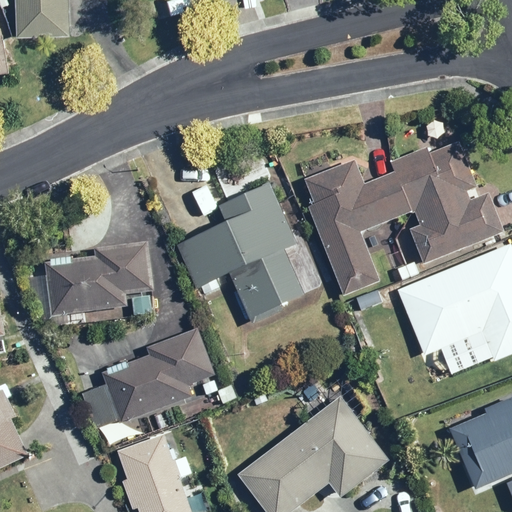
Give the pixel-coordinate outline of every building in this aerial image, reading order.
[(12,0),(14,33),(65,31),(63,0),(12,0)] [(311,205),(305,208),(340,296),(377,282),(357,232),(410,211),(417,226),(406,230),(420,265),(500,232),(484,193),(467,200),(464,192),(474,188),(455,142),(426,153),(424,148),(387,163),(391,173),(361,185),(351,160),(301,180),(311,205)] [(203,293),(217,287),(214,279),(227,273),(248,324),(280,311),(277,305),(300,295),(280,249),(293,244),(267,184),(216,206),(223,224),(175,244),(194,289),(200,286),(203,293)] [(43,275),(24,277),(39,313),(48,312),(49,317),(51,317),(52,326),(65,324),(64,314),(83,312),(84,323),(128,318),(127,305),(124,306),(123,294),(150,291),(145,242),(92,248),(93,257),(68,260),(68,256),(47,258),(48,262),(42,263),(43,275)] [(511,258),(506,245),(395,291),(422,355),(478,332),(491,362),(511,352),(511,258)] [(410,264),(396,270),(400,280),(415,274),(410,264)] [(147,296),(130,298),(132,315),(149,313),(147,296)] [(80,394),(94,430),(117,422),(118,423),(189,397),(185,386),(212,376),(194,329),(144,348),(147,355),(98,373),(103,385),(80,394)] [(340,374),(295,408),(305,421),(234,474),(262,511),(286,511),(324,483),(335,498),(384,460),(353,419),(366,409),(340,374)] [(212,381),(201,385),(204,395),(216,392),(212,381)] [(0,467),(24,456),(7,419),(12,417),(0,389),(0,467)] [(511,400),(511,401),(509,397),(482,408),(484,414),(446,430),(471,489),(511,472),(511,400)] [(177,407),(155,416),(159,424),(181,416),(177,407)] [(119,465),(115,466),(130,509),(134,508),(135,511),(187,511),(176,479),(179,478),(172,459),(169,460),(160,435),(114,452),(119,465)]
